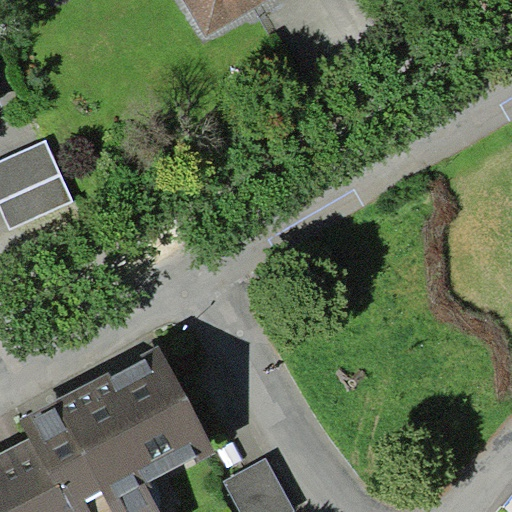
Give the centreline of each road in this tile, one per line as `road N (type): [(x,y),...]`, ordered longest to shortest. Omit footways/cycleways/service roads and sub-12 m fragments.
road 1 (residential): [(511,101),(166,288)]
road 2 (residential): [(166,288),(311,486),(344,511)]
road 3 (residential): [(0,379),(166,288)]
